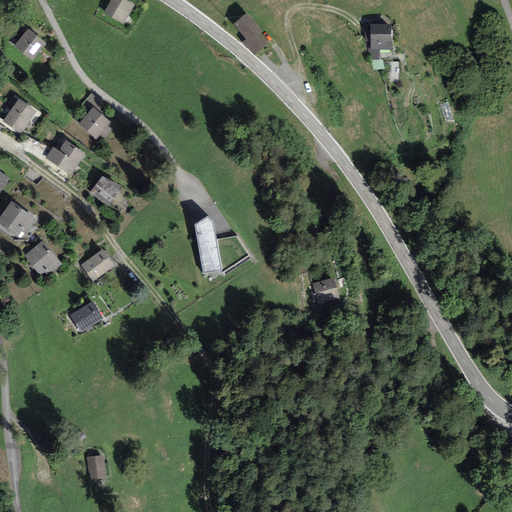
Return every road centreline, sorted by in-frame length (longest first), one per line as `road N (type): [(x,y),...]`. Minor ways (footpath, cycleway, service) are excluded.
road 1 (tertiary): [(511,415),(468,368),(324,139),(241,53),(170,0)]
road 2 (track): [(324,139),(350,207),(366,286),(362,501)]
road 3 (residential): [(0,140),(86,206),(188,335)]
road 4 (residential): [(43,0),(76,69),(146,129),(201,210)]
road 5 (track): [(188,335),(214,376),(209,511)]
road 6 (unclassified): [(0,344),(20,511)]
